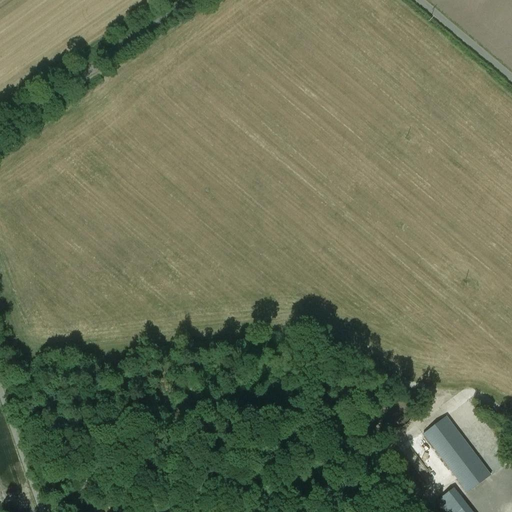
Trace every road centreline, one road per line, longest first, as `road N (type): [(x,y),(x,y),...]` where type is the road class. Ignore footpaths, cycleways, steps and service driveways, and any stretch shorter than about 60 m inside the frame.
road 1 (unclassified): [(0,135),(187,0)]
road 2 (unclassified): [(0,385),(43,511)]
road 3 (unclassified): [(419,0),(511,78)]
